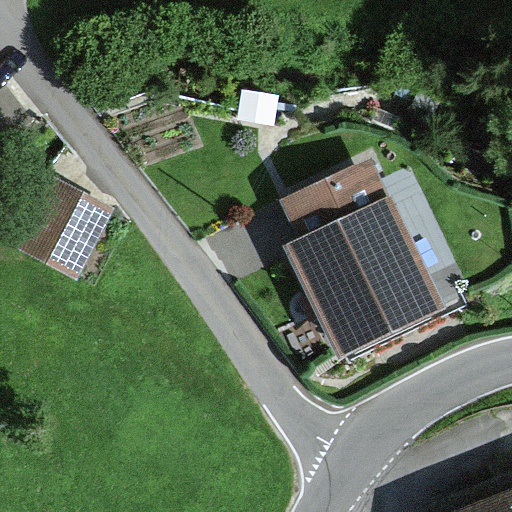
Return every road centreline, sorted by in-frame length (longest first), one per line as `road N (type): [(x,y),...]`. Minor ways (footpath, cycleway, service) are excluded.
road 1 (unclassified): [(0,16),(344,463)]
road 2 (tertiary): [(344,463),(381,420),(418,395),(511,359)]
